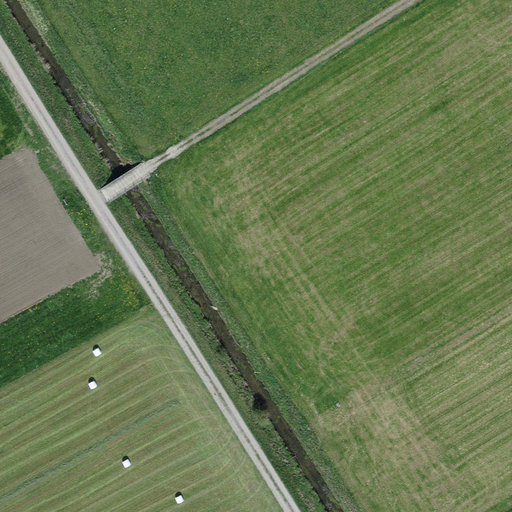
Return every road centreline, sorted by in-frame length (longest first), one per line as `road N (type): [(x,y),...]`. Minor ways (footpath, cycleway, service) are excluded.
road 1 (track): [(0,48),(292,511)]
road 2 (track): [(397,0),(93,199)]
